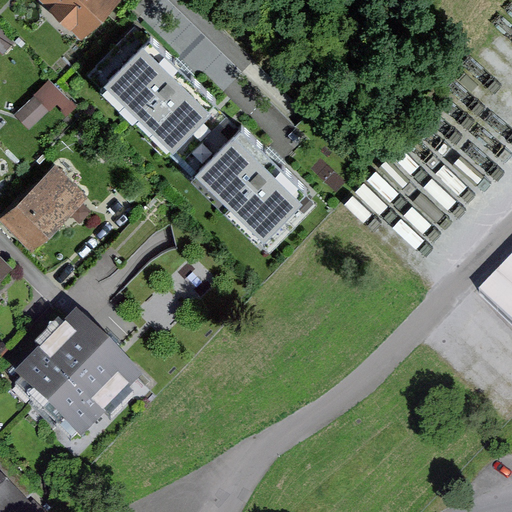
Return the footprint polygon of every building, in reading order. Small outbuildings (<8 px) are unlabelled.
[(51,0),(81,29),(109,0),(51,0)] [(154,123),(186,154),(225,115),(212,102),(216,99),(191,75),(189,77),(173,61),(175,59),(150,35),(147,38),(134,26),(96,66),(128,97),(120,105),(146,131),(154,123)] [(35,97),(17,113),(29,126),(46,109),(35,97)] [(245,212),(277,243),(316,204),(303,192),(307,188),(282,164),(280,165),(264,150),(266,148),(241,124),(238,128),(225,115),(186,154),(218,186),(211,194),(238,220),(245,212)] [(8,215),(33,240),(62,211),(64,213),(83,194),(56,167),(8,215)] [(511,246),(477,283),(511,315),(511,246)] [(19,377),(80,437),(138,378),(77,318),(19,377)] [(0,511),(16,511),(37,491),(0,456),(0,511)]
